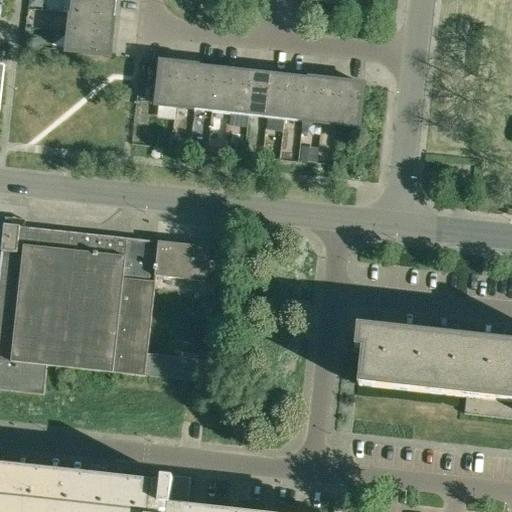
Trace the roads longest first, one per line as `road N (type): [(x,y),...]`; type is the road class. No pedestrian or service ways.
road 1 (residential): [(342,217),(0,180)]
road 2 (residential): [(316,474),(0,440)]
road 3 (residential): [(511,319),(333,300)]
road 4 (residential): [(316,474),(333,300)]
road 5 (residential): [(400,224),(418,58)]
road 6 (residential): [(418,58),(258,41)]
road 7 (residential): [(258,41),(149,29),(152,0)]
